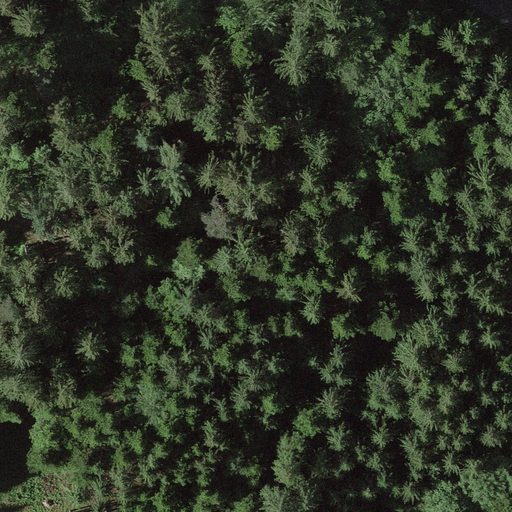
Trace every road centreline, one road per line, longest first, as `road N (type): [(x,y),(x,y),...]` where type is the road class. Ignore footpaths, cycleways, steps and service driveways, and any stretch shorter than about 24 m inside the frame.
road 1 (track): [(303,0),(360,199),(367,257),(290,381),(268,443),(265,511)]
road 2 (track): [(0,227),(367,257),(511,288)]
